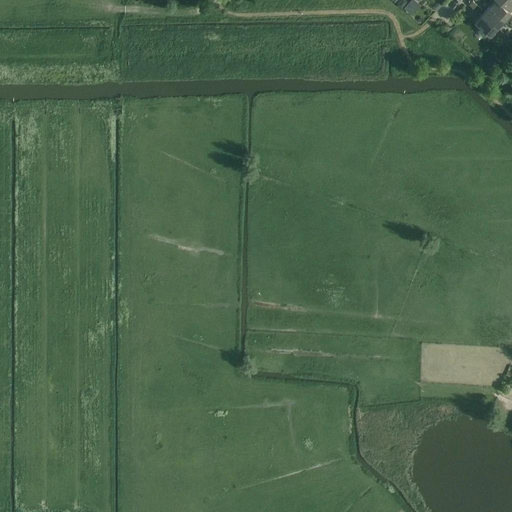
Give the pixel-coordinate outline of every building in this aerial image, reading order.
[(406,0),(401,0),(397,4),(402,8),(408,2),(406,0)] [(473,0),(470,4),(475,8),(478,4),(473,0)] [(498,0),(494,0),(490,5),(505,20),(509,23),(511,19),(511,12),(510,10),(498,0)] [(511,0),(498,0),(510,10),(511,7),(511,0)] [(483,9),(478,4),(475,8),(479,13),(483,9)] [(483,13),(498,27),(505,20),(490,5),(483,13)] [(475,21),(481,27),(479,30),(479,32),(484,36),(486,36),(488,33),(490,35),(498,27),(483,13),(475,21)] [(488,61),(484,66),(491,72),(495,67),(488,61)]
